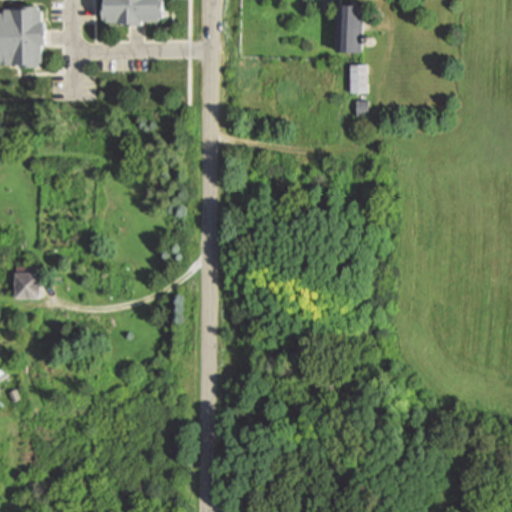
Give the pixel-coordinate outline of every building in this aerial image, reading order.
[(164,0),(164,15),(160,15),(160,18),(142,18),(142,23),(122,23),(122,22),(121,22),(121,19),(110,19),(110,16),(105,16),(105,0),(164,0)] [(338,3),(364,4),(363,52),(337,51),(338,3)] [(0,10),(4,10),(4,13),(8,13),(8,10),(15,10),(15,9),(22,9),(22,6),(39,6),(39,10),(42,10),(42,21),(45,21),(45,22),(46,22),(47,42),(42,42),(43,61),(40,61),(40,65),(23,65),(23,62),(15,62),(8,62),(8,58),(0,58),(0,10)] [(351,64),(368,64),(368,92),(351,92),(351,64)] [(356,98),(370,98),(371,116),(357,117),(356,98)] [(15,271),(41,270),(42,297),(16,297),(15,271)] [(0,352),(8,369),(0,372),(0,352)]
